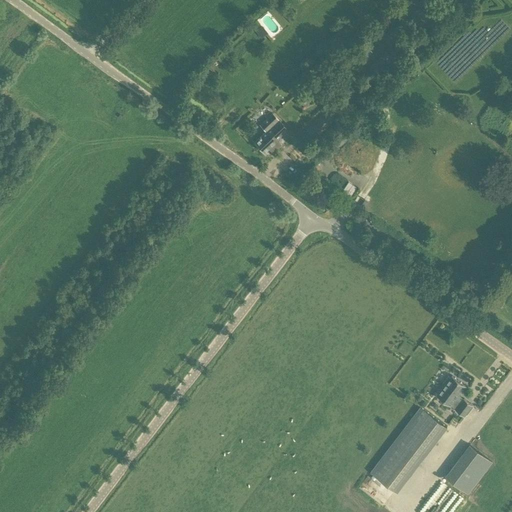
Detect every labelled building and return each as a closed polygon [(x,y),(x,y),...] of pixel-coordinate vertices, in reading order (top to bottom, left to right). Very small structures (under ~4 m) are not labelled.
[(411,17),(419,25),(429,15),(420,6),(411,17)] [(398,42),(389,51),(396,58),(405,49),(398,42)] [(384,58),(372,69),(378,75),(390,64),(384,58)] [(369,84),(376,77),(369,71),(363,78),(369,84)] [(315,137),(346,107),(341,101),(327,114),(325,113),(308,130),(315,137)] [(273,151),(280,145),(276,141),(287,130),(272,113),(260,124),(266,130),(254,141),(264,152),(270,146),(273,151)] [(341,191),(349,197),(356,187),(348,181),(341,191)] [(352,206),(363,209),(366,200),(355,196),(352,206)] [(482,270),(471,272),(473,280),(484,278),(482,270)] [(464,398),(462,401),(457,397),(466,385),(452,375),(450,378),(448,376),(443,383),(445,384),(437,395),(451,405),(452,403),(457,407),(456,409),(464,416),(473,405),(464,398)] [(447,427),(421,407),(405,427),(432,446),(447,427)] [(466,443),(441,475),(466,494),(491,462),(466,443)]
